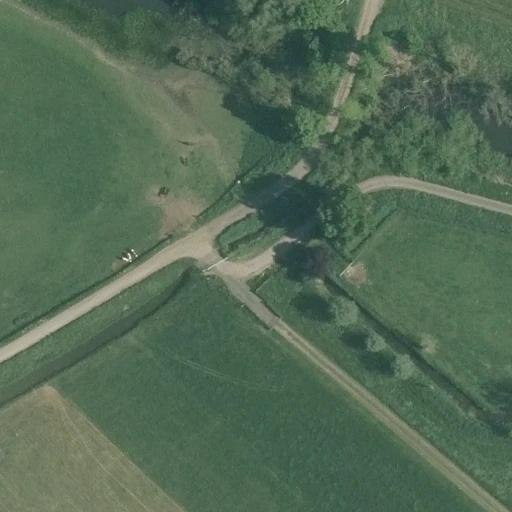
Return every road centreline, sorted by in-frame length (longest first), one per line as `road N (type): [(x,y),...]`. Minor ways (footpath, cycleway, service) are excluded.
road 1 (track): [(164,240),(206,267),(347,175),(511,216)]
road 2 (track): [(164,240),(335,152),(354,121),(382,0)]
road 3 (track): [(0,342),(164,240)]
